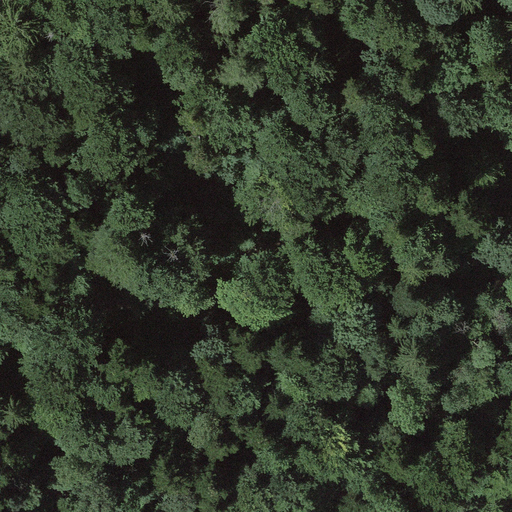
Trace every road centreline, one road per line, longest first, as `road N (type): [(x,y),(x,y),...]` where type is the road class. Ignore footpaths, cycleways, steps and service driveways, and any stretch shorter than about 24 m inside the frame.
road 1 (track): [(0,348),(58,320),(262,291),(511,197)]
road 2 (track): [(142,302),(178,270),(334,211),(511,68)]
